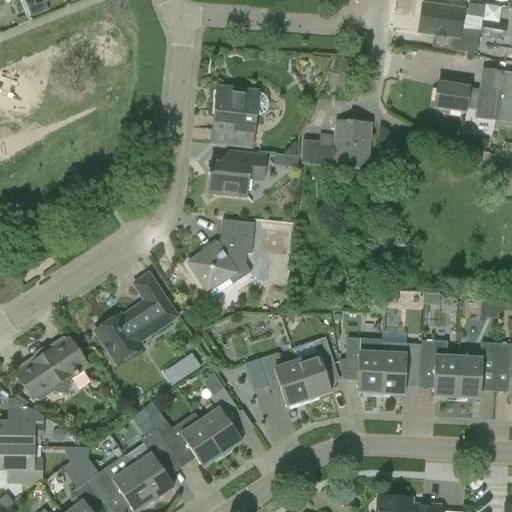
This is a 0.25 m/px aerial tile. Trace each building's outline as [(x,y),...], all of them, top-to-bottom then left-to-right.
[(467,11),(462,10),(421,4),(417,34),(453,39),(451,51),(476,55),(479,32),(481,32),(484,6),(468,4),(467,11)] [(478,93),(468,91),(468,89),(437,84),(433,109),(464,113),(466,103),(476,104),(476,109),(497,112),(495,122),(511,124),(511,73),(481,70),(478,93)] [(262,95),(256,94),(256,93),(217,89),(213,118),(223,119),(221,132),(251,136),(254,116),(259,116),(264,115),(267,111),(268,102),(265,97),(262,95)] [(334,167),(367,170),(370,125),(335,122),(333,149),(318,148),(318,143),(302,141),(300,165),(334,167)] [(265,158),(239,155),(238,167),(208,164),(207,176),(209,176),(207,194),(245,198),(247,180),(262,181),(265,158)] [(254,225),(234,223),(221,222),(219,243),(187,265),(207,294),(228,280),(232,286),(250,274),(243,263),(244,255),(251,256),(254,225)] [(130,285),(143,303),(121,318),(119,315),(93,332),(116,366),(141,348),(136,340),(147,333),(149,336),(160,329),(161,331),(179,319),(148,273),(130,285)] [(484,297),(480,314),(497,318),(500,306),(510,308),(511,304),(484,297)] [(66,336),(13,372),(34,404),(52,392),(67,395),(70,380),(88,368),(66,336)] [(291,350),(296,363),(295,363),(308,401),(330,393),(324,376),(336,371),(325,339),(291,350)] [(344,381),(357,382),(356,394),(379,395),(382,355),(383,341),(347,339),(344,381)] [(457,359),(446,358),(447,343),(421,342),(420,346),(419,377),(418,389),(432,389),(432,398),(455,399),(457,359)] [(478,400),(479,392),(494,392),(496,345),(481,344),(480,360),(457,359),(455,399),(478,400)] [(405,356),(382,355),(379,395),(403,396),(404,376),(419,377),(420,346),(406,345),(405,356)] [(494,392),(508,393),(508,402),(511,402),(511,345),(496,345),(494,392)] [(163,370),(171,385),(202,368),(194,353),(163,370)] [(268,393),(279,389),(285,408),(308,401),(295,363),(282,367),(278,354),(258,361),(268,393)] [(218,409),(218,410),(198,423),(221,456),(241,443),(239,440),(254,430),(241,411),(238,413),(223,390),(210,399),(215,408),(218,409)] [(7,410),(7,424),(0,424),(0,447),(32,448),(32,436),(43,437),(43,418),(32,410),(7,410)] [(181,469),(195,459),(202,469),(221,456),(198,423),(177,438),(166,423),(155,430),(181,469)] [(124,456),(123,457),(153,502),(172,488),(166,479),(181,469),(155,430),(140,440),(144,446),(125,458),(124,456)] [(42,459),(32,459),(32,448),(0,447),(0,470),(6,471),(6,485),(42,486),(42,459)] [(110,511),(122,511),(129,508),(131,511),(137,511),(153,502),(123,457),(89,481),(105,503),(110,511)] [(74,509),(69,511),(110,511),(105,503),(89,481),(70,494),(71,506),(74,509)] [(410,506),(410,500),(377,498),(376,511),(439,511),(440,508),(410,506)]
